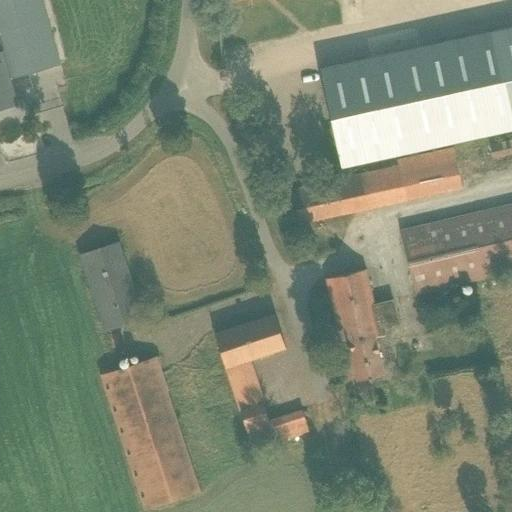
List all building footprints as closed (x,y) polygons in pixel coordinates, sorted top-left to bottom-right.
[(0,0),(0,52),(2,52),(10,80),(59,65),(40,0),(0,0)] [(511,26),(320,69),(342,167),(511,129),(511,26)] [(2,52),(0,52),(0,109),(17,105),(10,80),(2,52)] [(511,203),(400,231),(416,294),(416,293),(416,294),(511,271),(511,203)] [(80,255),(105,331),(143,318),(118,242),(80,255)] [(345,327),(357,380),(384,374),(374,335),(385,332),(383,322),(397,318),(393,301),(372,306),(364,270),(325,279),(337,328),(345,327)] [(275,314),(215,334),(240,411),(253,450),(275,443),(262,404),(264,403),(250,360),(286,348),(275,314)] [(102,376),(146,508),(199,491),(158,364),(160,364),(159,358),(156,359),(156,358),(102,376)]
